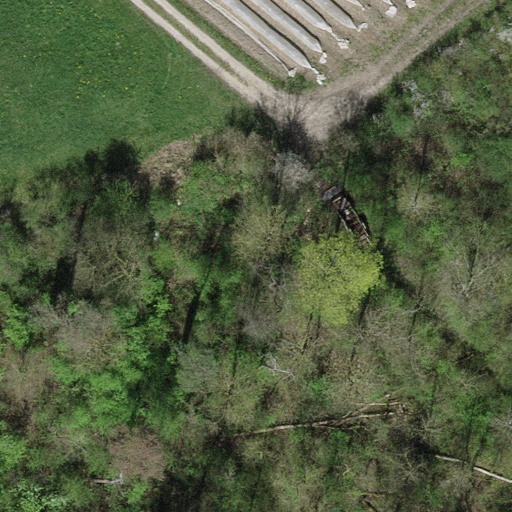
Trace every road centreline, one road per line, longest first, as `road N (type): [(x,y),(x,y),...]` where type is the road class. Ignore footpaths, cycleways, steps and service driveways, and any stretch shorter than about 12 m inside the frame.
road 1 (track): [(295,121),(331,112),(484,0)]
road 2 (track): [(145,0),(295,121)]
